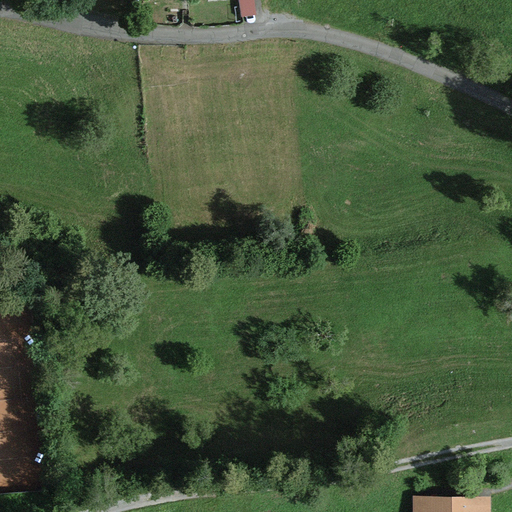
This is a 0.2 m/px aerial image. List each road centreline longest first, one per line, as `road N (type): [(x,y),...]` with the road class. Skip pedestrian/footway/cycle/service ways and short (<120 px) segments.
road 1 (residential): [(511,128),(463,92),(288,31),(158,38),(0,14)]
road 2 (track): [(511,438),(100,511)]
